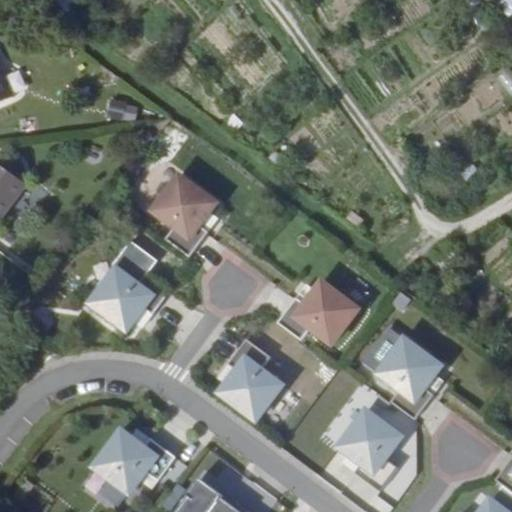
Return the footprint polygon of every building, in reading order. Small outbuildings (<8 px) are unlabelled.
[(0,72),(0,99),(11,94),(0,72)] [(117,109),(121,94),(106,91),(102,106),(117,109)] [(0,225),(28,188),(0,165),(0,225)] [(188,256),(208,230),(199,224),(216,201),(179,174),(152,210),(174,226),(165,238),(188,256)] [(137,282),(116,266),(89,302),(126,329),(143,308),(151,313),(171,288),(146,270),(137,282)] [(305,302),(297,296),(277,322),(301,339),(311,327),(332,343),(359,307),(322,280),(305,302)] [(443,364),(406,337),(379,373),(400,389),(391,402),(415,419),(434,394),(426,387),(443,364)] [(270,355),(246,338),(228,363),(236,369),(220,392),(256,419),(283,384),(261,367),(270,355)] [(403,436),(367,409),(339,446),(362,463),(355,472),(380,490),(398,466),(386,458),(403,436)] [(143,445),(121,429),(93,466),(128,492),(145,471),(157,480),(175,456),(150,437),(143,445)] [(511,459),(496,480),(511,492),(511,459)] [(233,505),(199,480),(175,511),(249,511),(236,501),(233,505)] [(481,511),(464,511),(463,511),(462,511),(510,511),(492,498),(481,511)]
